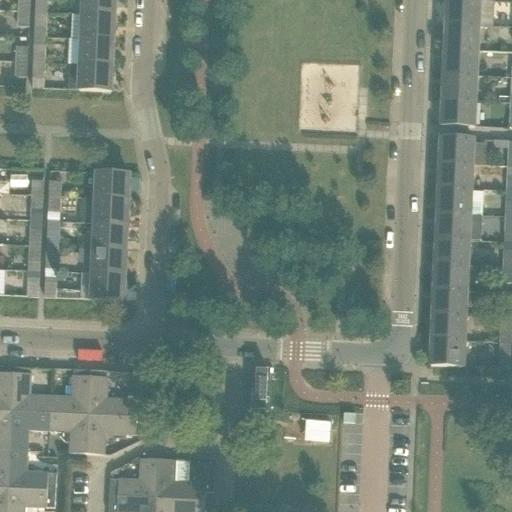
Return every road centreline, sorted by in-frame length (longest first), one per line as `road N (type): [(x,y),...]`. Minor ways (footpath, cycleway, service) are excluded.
road 1 (residential): [(152,345),(160,161),(143,80),(147,0)]
road 2 (residential): [(398,341),(417,0)]
road 3 (residential): [(225,452),(124,450),(95,470),(92,511)]
road 4 (residential): [(398,341),(374,352),(234,350)]
road 5 (residential): [(152,345),(0,338)]
